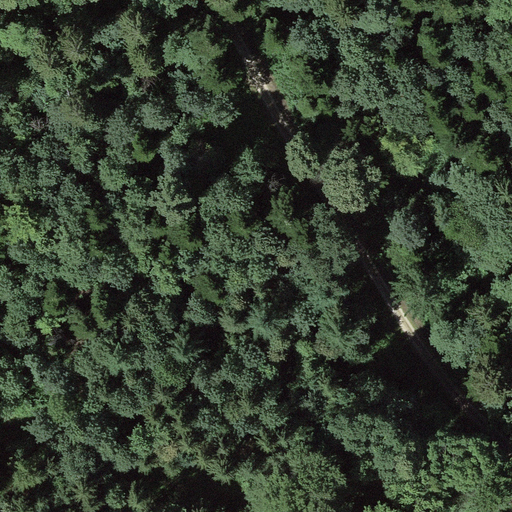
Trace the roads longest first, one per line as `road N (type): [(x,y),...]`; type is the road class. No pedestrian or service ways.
road 1 (track): [(511,451),(486,431),(406,322),(268,76),(216,0)]
road 2 (track): [(0,411),(276,511)]
